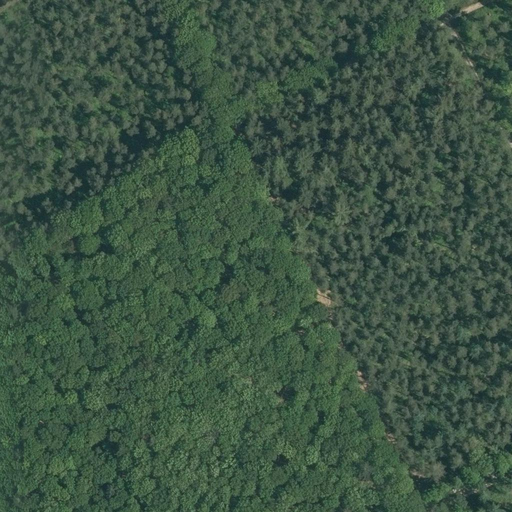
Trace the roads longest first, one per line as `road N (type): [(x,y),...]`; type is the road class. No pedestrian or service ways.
road 1 (track): [(231,123),(445,21)]
road 2 (track): [(445,21),(511,146)]
road 3 (track): [(231,123),(171,0)]
